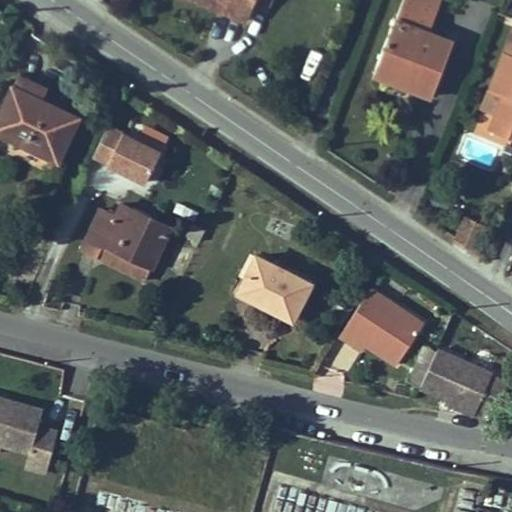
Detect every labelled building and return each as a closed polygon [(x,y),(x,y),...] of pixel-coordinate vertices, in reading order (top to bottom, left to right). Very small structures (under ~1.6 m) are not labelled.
[(199,0),(245,19),(253,0),(199,0)] [(429,8),(406,0),(391,0),(358,83),(421,109),(442,55),(414,43),(429,8)] [(511,31),(507,30),(478,100),(491,106),(476,143),(511,156),(511,31)] [(21,68),(15,80),(46,95),(52,83),(21,68)] [(0,129),(60,159),(82,112),(46,95),(15,80),(0,110),(0,129)] [(95,154),(147,179),(170,133),(146,121),(141,133),(125,126),(124,128),(110,122),(95,154)] [(146,279),(173,222),(122,198),(116,212),(101,205),(82,245),(98,253),(97,255),(146,279)] [(486,224),(464,213),(454,235),(475,246),(486,224)] [(294,316),(314,276),(258,249),(239,289),(294,316)] [(427,320),(372,284),(339,335),(357,347),(361,340),(398,364),(427,320)] [(417,378),(411,393),(438,404),(467,417),(468,412),(485,419),(499,387),(482,380),(483,377),(428,354),(417,378)] [(411,393),(417,378),(402,372),(395,390),(410,395),(411,393)] [(467,417),(438,404),(436,408),(465,421),(467,417)] [(19,480),(40,486),(52,445),(32,439),(37,423),(2,413),(0,412),(0,457),(24,465),(19,480)]
